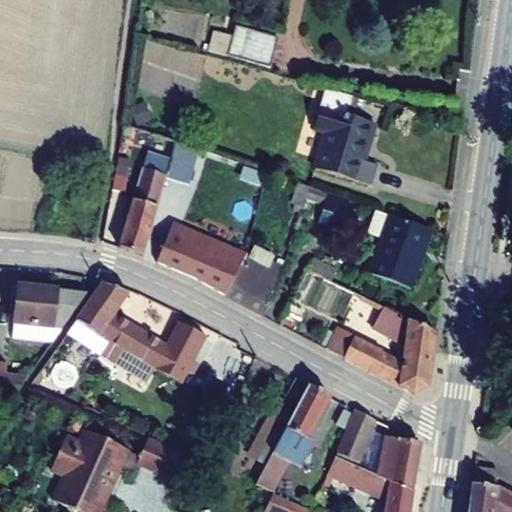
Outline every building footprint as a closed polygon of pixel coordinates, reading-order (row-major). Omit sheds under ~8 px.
[(222,32),(217,52),(280,69),(287,40),(245,28),(242,38),(222,32)] [(336,136),(326,171),(380,187),(386,167),(373,164),(384,126),(356,118),(361,98),(335,91),(323,132),(336,136)] [(133,124),(128,153),(155,161),(128,248),(153,257),(187,141),(133,124)] [(338,194),(328,225),(349,232),(358,201),(338,194)] [(399,216),(378,273),(418,289),(439,231),(399,216)] [(177,237),(165,263),(236,297),(254,264),(241,257),(235,271),(223,264),(227,254),(206,244),(209,236),(189,227),(184,240),(177,237)] [(258,258),(254,264),(236,297),(273,317),(284,296),(293,268),(281,263),(279,268),(258,258)] [(322,261),(316,272),(340,284),(345,272),(322,261)] [(111,284),(78,330),(107,348),(126,315),(138,294),(111,284)] [(61,343),(96,295),(29,288),(23,339),(61,343)] [(347,329),(335,351),(422,397),(438,390),(445,336),(391,309),(380,331),(413,348),(411,363),(363,340),(363,337),(347,329)] [(174,345),(126,315),(107,348),(112,352),(156,379),(162,369),(182,380),(204,339),(207,333),(186,322),(174,345)] [(78,330),(69,343),(104,365),(112,352),(107,348),(78,330)] [(23,339),(22,349),(54,353),(61,343),(23,339)] [(204,339),(182,380),(198,388),(220,347),(204,339)] [(245,351),(234,374),(241,378),(235,390),(247,395),(264,359),(245,351)] [(0,371),(0,393),(23,395),(38,375),(0,371)] [(316,386),(301,378),(288,403),(283,400),(255,453),(276,464),(316,386)] [(276,464),(265,486),(278,491),(295,459),(299,452),(307,456),(317,438),(338,398),(316,386),(276,464)] [(364,411),(347,455),(368,464),(381,431),(385,421),(364,411)] [(394,437),(386,478),(421,492),(429,444),(418,441),(420,438),(396,426),(394,437)] [(189,452),(156,437),(147,457),(135,452),(136,450),(92,430),(86,443),(82,441),(81,438),(75,435),(70,437),(67,443),(69,447),(58,470),(71,476),(81,481),(70,506),(83,511),(107,511),(119,489),(111,486),(119,469),(130,474),(131,474),(133,475),(134,474),(135,474),(136,474),(138,473),(139,473),(140,472),(141,472),(142,471),(143,471),(144,469),(145,469),(146,466),(176,479),(189,452)] [(347,455),(345,460),(353,463),(386,478),(394,437),(381,431),(368,464),(347,455)] [(322,441),(317,438),(307,456),(299,452),(295,459),(308,467),(322,441)] [(353,463),(347,478),(396,499),(394,511),(417,511),(421,492),(386,478),(353,463)] [(482,469),(475,511),(511,511),(511,492),(508,490),(502,489),(504,472),(482,469)] [(60,501),(70,506),(81,481),(71,476),(60,501)] [(315,511),(316,510),(281,494),(273,511),(315,511)]
